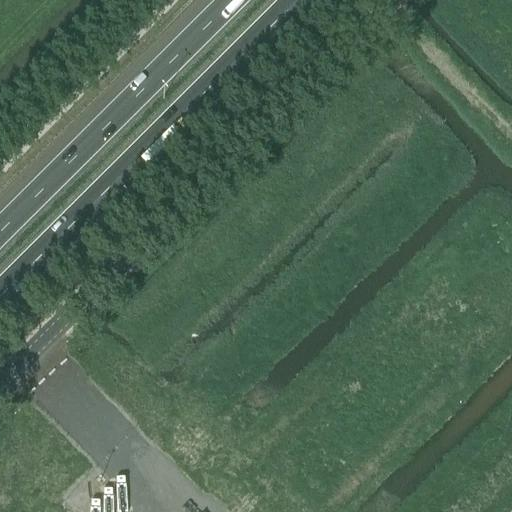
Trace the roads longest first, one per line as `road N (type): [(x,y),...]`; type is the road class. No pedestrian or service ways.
road 1 (unclassified): [(0,384),(382,0)]
road 2 (motorway): [(0,298),(300,0)]
road 3 (motorway): [(233,0),(0,234)]
road 4 (unclassified): [(0,160),(160,0)]
